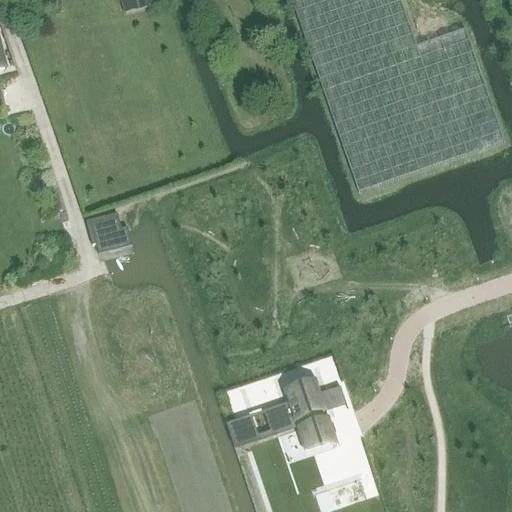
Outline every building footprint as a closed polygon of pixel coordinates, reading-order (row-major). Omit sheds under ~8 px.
[(136,0),(121,0),(125,14),(139,11),(136,0)] [(151,0),(136,0),(139,11),(153,8),(151,0)] [(292,0),(359,195),(503,146),(464,32),(416,49),(399,0),(292,0)] [(132,248),(128,231),(127,230),(121,231),(117,216),(86,224),(92,248),(96,247),(98,257),(132,248)] [(288,405),(266,412),(273,432),(295,425),(304,451),(335,440),(315,381),(284,392),(288,405)] [(245,419),(230,424),(233,433),(248,428),(245,419)] [(362,480),(331,491),(338,511),(370,500),(362,480)]
